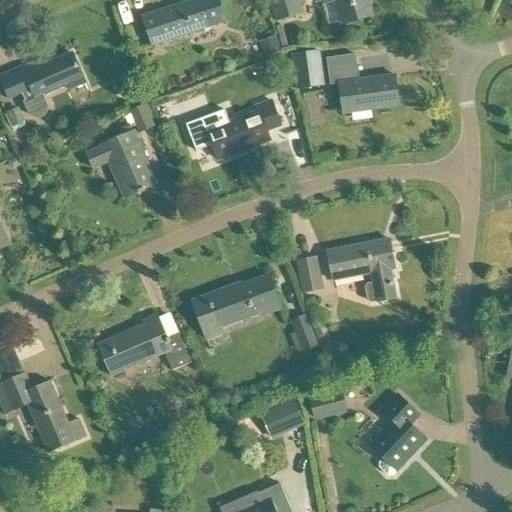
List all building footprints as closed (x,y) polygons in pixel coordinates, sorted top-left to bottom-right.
[(226,22),(218,0),(198,0),(144,18),(154,47),(226,22)] [(305,13),(300,0),(269,0),(276,22),(305,13)] [(335,0),(343,25),(374,16),(368,0),(335,0)] [(276,37),(259,43),(264,59),(281,53),(276,37)] [(324,87),(319,51),(291,55),(296,91),(324,87)] [(38,63),(0,78),(0,80),(8,100),(21,94),(24,103),(23,104),(27,114),(28,116),(30,118),(32,119),(35,120),(37,120),(40,120),(42,119),(44,117),(45,115),(46,113),(47,111),(47,108),(46,106),(42,96),(67,86),(69,92),(85,85),(73,55),(41,69),(38,63)] [(401,107),(396,76),(360,81),(357,56),(328,60),(332,86),(341,85),(345,115),(401,107)] [(150,83),(145,66),(135,70),(140,86),(150,83)] [(225,112),(187,126),(197,153),(214,146),(219,161),(270,142),(267,133),(282,127),(272,101),(257,107),(259,113),(229,124),(225,112)] [(129,112),(137,134),(153,128),(144,106),(129,112)] [(6,114),(11,127),(22,123),(16,109),(6,114)] [(137,134),(123,140),(104,148),(104,149),(89,155),(95,170),(110,164),(125,199),(158,184),(137,134)] [(0,220),(0,250),(12,245),(0,220)] [(368,302),(373,304),(397,298),(392,271),(396,270),(390,240),(329,252),(335,283),(372,275),(374,285),(368,287),(366,290),(368,302)] [(317,257),(296,262),(303,295),(324,291),(317,257)] [(241,285),(209,297),(192,303),(206,341),(223,335),(221,329),(262,314),(264,318),(283,311),(270,278),(242,289),(241,285)] [(321,346),(314,330),(308,315),(291,321),(296,333),(291,335),(299,354),(304,353),(321,346)] [(180,333),(166,339),(157,317),(144,322),(146,327),(99,348),(112,379),(166,355),(173,371),(193,363),(180,333)] [(23,376),(1,385),(0,385),(0,401),(6,416),(30,407),(50,455),(87,439),(80,421),(70,425),(52,383),(33,390),(26,375),(23,376)] [(340,392),(309,399),(315,421),(346,413),(340,392)] [(387,429),(371,445),(385,459),(379,465),(392,477),(398,471),(398,472),(414,456),(412,454),(427,438),(406,418),(414,410),(398,394),(381,411),(394,424),(388,430),(387,429)] [(303,426),(293,401),(260,414),(270,438),(303,426)] [(212,403),(203,407),(206,414),(215,410),(212,403)] [(291,511),(279,483),(255,494),(258,499),(238,508),(239,511),(291,511)]
